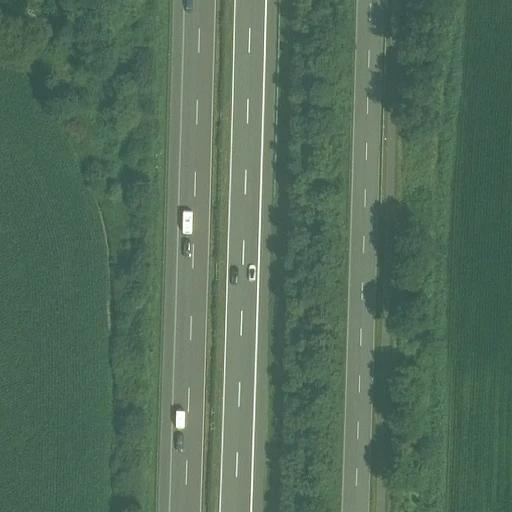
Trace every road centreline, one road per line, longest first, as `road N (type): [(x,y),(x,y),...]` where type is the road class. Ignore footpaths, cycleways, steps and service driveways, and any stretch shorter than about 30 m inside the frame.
road 1 (motorway): [(242,511),(259,0)]
road 2 (motorway): [(190,0),(174,511)]
road 3 (secondary): [(369,0),(354,511)]
